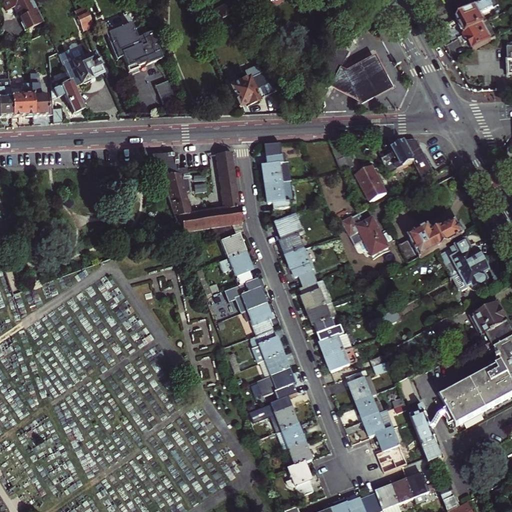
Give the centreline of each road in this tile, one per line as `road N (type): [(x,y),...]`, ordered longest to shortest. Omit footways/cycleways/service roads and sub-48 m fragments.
road 1 (residential): [(239,133),(253,226),(348,471)]
road 2 (tertiary): [(0,144),(239,133)]
road 3 (tertiary): [(239,133),(447,118)]
road 4 (primary): [(447,118),(511,238)]
road 5 (primary): [(383,0),(447,118)]
road 6 (primary): [(462,117),(398,0)]
